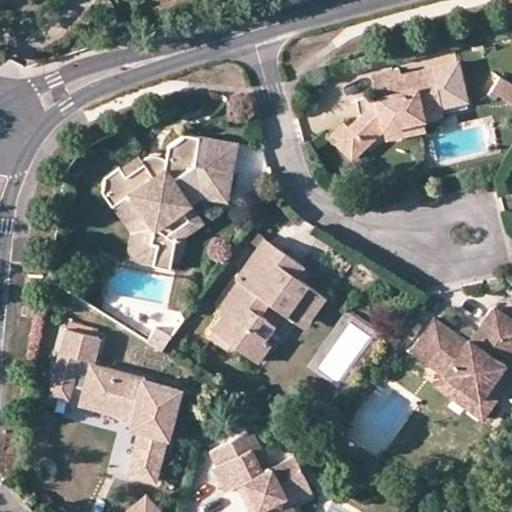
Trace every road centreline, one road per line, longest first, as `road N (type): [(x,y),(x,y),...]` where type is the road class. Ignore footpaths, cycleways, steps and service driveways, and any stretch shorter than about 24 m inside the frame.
road 1 (residential): [(253,33),(283,146),(313,197),(369,229),(418,238),(460,234)]
road 2 (tertiary): [(253,33),(63,91),(1,124)]
road 3 (tertiary): [(377,0),(253,33)]
